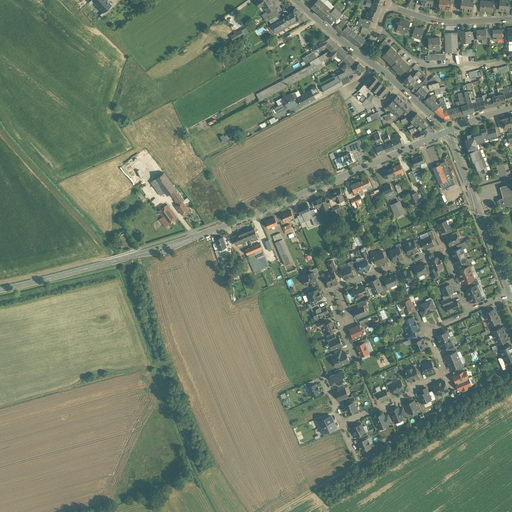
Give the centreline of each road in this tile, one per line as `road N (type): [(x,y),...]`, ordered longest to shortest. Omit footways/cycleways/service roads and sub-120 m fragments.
road 1 (secondary): [(449,132),(164,248),(0,289)]
road 2 (residential): [(468,311),(426,329),(444,372),(343,423)]
road 3 (tertiary): [(510,294),(449,132)]
road 4 (residential): [(378,27),(430,67),(511,57)]
road 5 (residential): [(386,5),(441,21),(511,18)]
